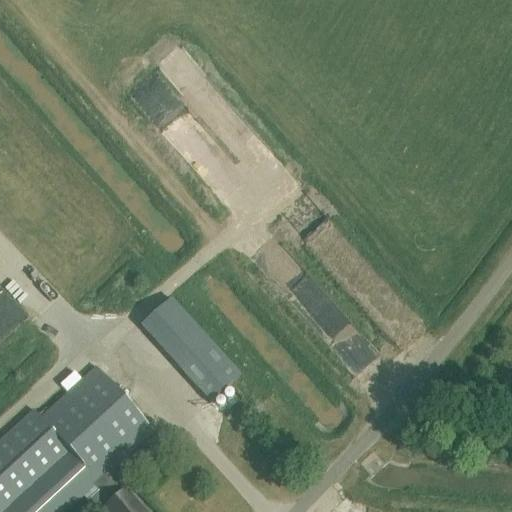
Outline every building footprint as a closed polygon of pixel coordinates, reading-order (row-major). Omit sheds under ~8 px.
[(215,106),(227,119),(240,107),(228,94),(215,106)] [(198,121),(173,136),(195,170),(219,155),(198,121)] [(335,348),(359,327),(309,272),(285,294),(335,348)] [(243,374),(174,298),(141,327),(210,404),(243,374)] [(372,357),(379,347),(367,337),(359,348),(372,357)] [(154,432),(95,368),(40,418),(34,412),(0,442),(0,511),(66,511),(82,498),(94,511),(143,511),(125,491),(124,492),(107,475),(154,432)]
